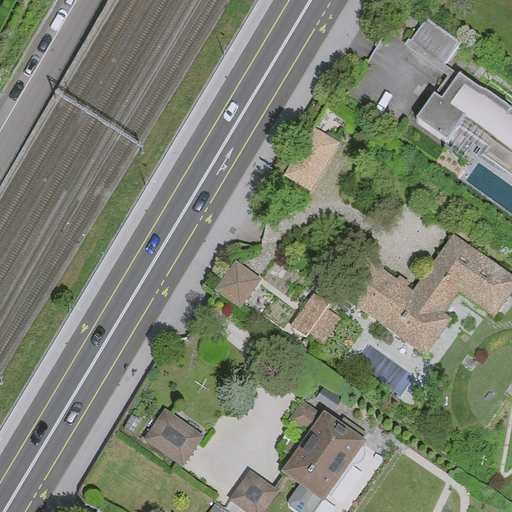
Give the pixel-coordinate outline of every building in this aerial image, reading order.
[(442,68),(460,44),(426,19),(408,45),(442,68)] [(484,159),(511,179),(511,117),(457,77),(440,99),(433,94),(414,120),(469,164),(478,155),(484,159)] [(339,146),(312,130),(283,177),(311,194),(339,146)] [(371,256),(341,297),(426,359),(452,321),(444,315),(458,294),(494,320),(511,295),(511,278),(452,236),(415,289),(371,256)] [(240,309),(259,281),(234,263),(215,292),(240,309)] [(322,349),(344,318),(313,296),(291,327),(322,349)] [(368,445),(305,400),(289,423),(299,430),(283,453),(293,461),(283,475),(326,505),(368,445)] [(183,467),(204,438),(165,411),(145,440),(183,467)] [(246,511),(265,511),(279,492),(249,472),(230,501),(246,511)]
